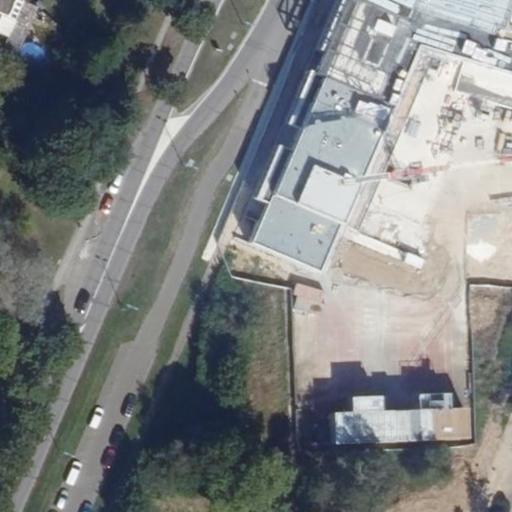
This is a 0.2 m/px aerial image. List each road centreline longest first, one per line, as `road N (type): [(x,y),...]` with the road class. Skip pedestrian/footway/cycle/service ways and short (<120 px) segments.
road 1 (tertiary): [(102,281),(165,165),(250,65),(289,0)]
road 2 (tertiary): [(210,0),(110,235),(102,281)]
road 3 (tertiary): [(102,281),(4,511)]
